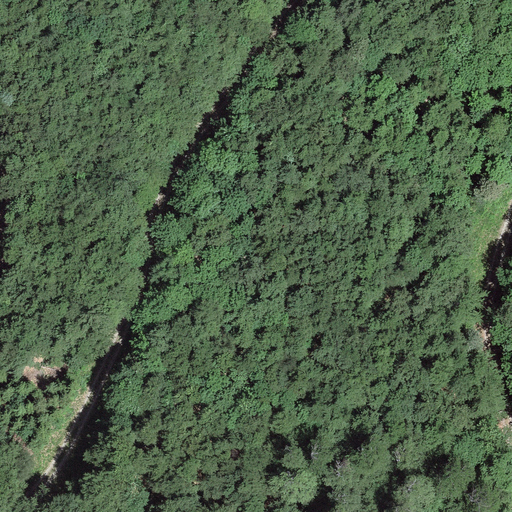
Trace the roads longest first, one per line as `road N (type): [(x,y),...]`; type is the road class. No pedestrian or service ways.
road 1 (track): [(21,511),(72,446),(100,391),(177,170),(306,0)]
road 2 (track): [(511,434),(491,310),(511,228)]
